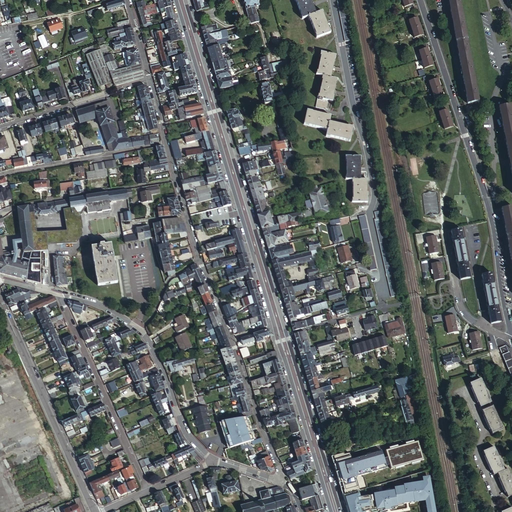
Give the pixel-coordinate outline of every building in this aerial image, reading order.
[(126,5),(124,0),(122,0),(107,5),(108,10),(126,5)] [(143,0),(137,2),(139,8),(146,6),(144,0),(143,0)] [(168,0),(167,0),(159,2),(158,3),(160,10),(165,8),(168,20),(174,18),(168,0)] [(195,0),(193,1),(196,11),(211,7),(211,4),(202,7),(201,2),(199,2),(198,0),(195,0)] [(243,0),(249,22),(247,22),(248,25),(255,23),(259,22),(255,8),(262,6),(259,0),(243,0)] [(315,12),(310,0),(293,0),(294,0),(300,14),(300,15),(301,18),(307,16),(315,12)] [(336,0),(346,40),(353,39),(343,0),(336,0)] [(449,0),(468,103),(479,101),(460,0),(449,0)] [(139,8),(144,27),(150,25),(146,9),(150,8),(149,5),(146,6),(139,8)] [(5,18),(11,16),(8,6),(2,8),(5,18)] [(321,10),(315,12),(307,16),(308,20),(310,19),(315,34),(314,34),(315,38),(330,32),(321,10)] [(410,21),(413,29),(421,26),(418,18),(410,21)] [(59,20),(47,24),(50,33),(62,28),(60,22),(59,20)] [(175,21),(161,25),(163,32),(165,31),(177,28),(175,21)] [(135,39),(131,24),(123,26),(118,27),(107,30),(110,38),(120,35),(120,38),(122,42),(135,39)] [(201,28),(203,34),(213,32),(211,25),(201,28)] [(421,26),(413,29),(416,37),(424,34),(421,26)] [(162,32),(160,28),(155,29),(151,30),(150,31),(152,37),(153,38),(156,37),(157,39),(163,37),(162,32)] [(179,34),(177,28),(165,31),(166,34),(168,34),(169,37),(170,37),(179,34)] [(84,30),(72,34),(75,43),(87,39),(84,30)] [(203,34),(206,43),(217,40),(215,36),(221,34),(220,32),(220,30),(218,31),(213,32),(203,34)] [(229,38),(228,37),(227,30),(222,32),(220,32),(221,34),(215,36),(217,40),(217,41),(229,38)] [(181,40),(179,34),(170,37),(170,38),(167,39),(168,43),(170,43),(181,40)] [(163,37),(157,39),(158,45),(165,44),(163,39),(163,37)] [(116,44),(113,45),(115,50),(123,48),(122,42),(120,38),(115,39),(116,44)] [(122,42),(123,48),(136,44),(135,39),(122,42)] [(206,43),(208,48),(218,46),(217,41),(217,40),(206,43)] [(168,43),(165,44),(168,56),(177,54),(176,53),(175,53),(174,50),(172,51),(170,43),(168,43)] [(165,44),(158,45),(164,66),(164,67),(173,65),(172,64),(172,61),(169,62),(169,59),(168,56),(165,44)] [(107,87),(115,84),(110,73),(118,70),(117,68),(114,61),(107,64),(104,58),(103,55),(100,49),(98,45),(82,51),(84,56),(86,55),(99,87),(106,84),(107,87)] [(208,48),(212,63),(220,61),(223,60),(219,45),(218,46),(208,48)] [(420,51),(423,59),(431,56),(428,48),(420,51)] [(127,58),(139,55),(137,49),(126,53),(122,53),(124,59),(125,59),(127,58)] [(154,49),(146,50),(150,64),(157,62),(154,49)] [(315,74),(321,76),(330,77),(335,55),(320,52),(319,56),(320,56),(317,71),(316,71),(315,74)] [(172,61),(172,64),(187,60),(185,54),(171,58),(172,61)] [(107,64),(114,61),(112,55),(108,56),(104,58),(107,64)] [(130,67),(141,64),(139,55),(127,58),(130,67)] [(431,56),(423,59),(426,68),(434,65),(431,56)] [(58,60),(47,64),(49,70),(60,65),(58,60)] [(172,64),(173,65),(174,69),(180,68),(189,66),(187,60),(172,64)] [(212,63),(215,72),(221,70),(222,70),(221,65),(220,61),(212,63)] [(270,68),(268,61),(262,62),(263,70),(265,70),(270,68)] [(277,71),(289,68),(288,63),(287,63),(286,61),(272,65),(271,61),(268,61),(270,68),(271,72),(277,71)] [(115,84),(115,86),(145,77),(141,64),(130,67),(127,68),(126,68),(124,69),(120,70),(118,70),(110,73),(115,84)] [(189,66),(180,68),(182,74),(191,72),(189,66)] [(226,79),(230,77),(231,77),(231,76),(229,68),(226,69),(222,70),(221,70),(223,75),(225,75),(226,79)] [(267,78),(278,76),(277,71),(271,72),(270,68),(265,70),(267,78)] [(215,72),(217,81),(226,79),(225,75),(223,75),(221,70),(215,72)] [(191,72),(182,74),(184,81),(193,79),(191,72)] [(77,77),(79,83),(80,82),(83,91),(88,90),(87,87),(90,87),(88,80),(81,82),(79,76),(77,77)] [(330,77),(321,76),(321,79),(322,79),(319,95),(317,95),(317,98),(328,101),(332,102),(337,79),(330,77)] [(217,81),(220,89),(233,86),(230,77),(226,79),(217,81)] [(195,85),(193,79),(184,81),(186,87),(195,85)] [(430,81),(433,90),(441,87),(439,79),(430,81)] [(265,104),(277,101),(276,96),(272,97),(268,82),(260,84),(265,104)] [(197,93),(195,85),(186,87),(178,89),(180,96),(197,93)] [(68,89),(70,96),(80,93),(78,86),(73,88),(68,89)] [(59,88),(56,89),(59,98),(59,99),(66,97),(63,87),(59,88)] [(441,87),(433,90),(436,98),(444,95),(441,87)] [(59,98),(56,89),(48,92),(48,94),(41,96),(43,103),(59,98)] [(0,104),(1,109),(4,118),(10,116),(9,114),(15,113),(12,106),(7,107),(5,102),(3,103),(0,95),(0,104)] [(141,99),(142,105),(151,103),(150,97),(141,99)] [(328,101),(317,98),(315,108),(326,110),(328,101)] [(31,99),(21,103),(23,111),(34,108),(31,99)] [(101,126),(102,126),(113,122),(114,122),(109,109),(110,108),(108,101),(76,112),(80,123),(98,117),(101,126)] [(183,105),(182,102),(178,103),(172,104),(169,105),(171,111),(179,108),(179,107),(181,106),(183,105)] [(140,109),(141,113),(153,109),(151,103),(142,105),(143,108),(140,109)] [(204,114),(201,104),(193,106),(195,116),(204,114)] [(511,112),(510,104),(500,106),(511,171),(511,112)] [(172,118),(171,111),(169,105),(163,107),(166,115),(167,115),(168,120),(171,119),(172,118)] [(238,110),(236,108),(227,111),(230,123),(241,120),(238,110)] [(145,115),(146,118),(155,116),(153,109),(141,113),(142,116),(145,115)] [(443,120),(452,118),(449,109),(441,112),(443,120)] [(71,114),(65,116),(68,125),(74,123),(71,114)] [(329,138),(349,141),(351,127),(327,124),(328,117),(304,114),(302,127),(323,131),(323,132),(326,132),(325,138),(329,139),(329,138)] [(68,125),(65,116),(58,118),(62,130),(65,129),(64,127),(68,125)] [(155,116),(146,118),(147,122),(143,123),(144,126),(157,123),(155,116)] [(199,127),(207,124),(205,118),(197,119),(199,125),(194,126),(194,128),(199,127)] [(454,126),(452,118),(443,120),(446,128),(454,126)] [(55,119),(49,121),(52,130),(55,129),(56,131),(59,130),(55,119)] [(230,123),(232,129),(239,127),(240,131),(244,129),(243,125),(241,120),(230,123)] [(52,130),(49,121),(43,123),(46,132),(52,130)] [(113,122),(102,126),(110,151),(129,148),(127,137),(128,137),(128,134),(127,130),(125,123),(125,121),(119,122),(122,132),(117,134),(113,122)] [(157,123),(144,126),(145,129),(146,132),(159,129),(157,123)] [(200,134),(209,132),(207,124),(199,127),(194,128),(195,130),(195,131),(196,135),(200,134)] [(288,139),(289,139),(286,128),(280,130),(283,140),(286,140),(288,139)] [(23,130),(17,132),(21,144),(28,141),(25,131),(23,132),(23,130)] [(205,141),(211,140),(209,132),(200,134),(202,138),(202,141),(205,140),(205,141)] [(145,136),(146,145),(159,142),(158,136),(155,137),(155,134),(145,136)] [(127,137),(129,148),(141,146),(146,145),(145,136),(139,137),(129,139),(128,137),(127,137)] [(285,148),(286,150),(292,148),(289,139),(288,139),(288,142),(286,143),(286,140),(283,140),(285,148)] [(171,142),(176,159),(182,157),(178,140),(171,142)] [(204,154),(215,152),(211,140),(205,141),(203,142),(202,143),(201,143),(203,148),(204,153),(204,154)] [(285,148),(283,140),(267,143),(268,150),(273,149),(274,153),(280,151),(280,150),(285,148)] [(268,150),(267,143),(262,144),(253,146),(251,146),(252,149),(258,148),(258,152),(266,150),(268,150)] [(86,152),(85,151),(84,146),(75,148),(77,154),(86,152)] [(163,146),(157,147),(159,159),(166,157),(163,146)] [(252,149),(251,146),(238,149),(240,155),(253,153),(252,149)] [(87,156),(104,152),(103,147),(85,151),(86,152),(87,156)] [(285,153),(286,156),(286,157),(288,162),(294,161),(296,160),(292,148),(286,150),(284,150),(285,153)] [(201,161),(206,162),(217,159),(215,152),(204,154),(204,153),(203,153),(196,155),(198,161),(201,161)] [(44,163),(52,162),(52,157),(53,156),(52,153),(50,153),(44,154),(42,154),(43,160),(44,163)] [(31,166),(33,165),(32,162),(43,160),(42,154),(35,155),(29,156),(31,166)] [(29,166),(31,166),(29,156),(19,158),(17,158),(13,159),(5,160),(6,165),(14,163),(15,167),(28,165),(29,166)] [(352,179),(361,179),(361,156),(345,156),(345,159),(346,159),(347,175),(345,175),(345,179),(352,179)] [(124,160),(125,165),(141,163),(140,161),(139,157),(124,160)] [(176,159),(177,166),(186,164),(184,157),(182,157),(176,159)] [(283,163),(288,162),(286,157),(282,158),(282,157),(275,158),(277,165),(283,163)] [(166,171),(169,170),(166,159),(159,160),(161,169),(165,168),(166,171)] [(206,162),(208,168),(219,165),(217,159),(206,162)] [(116,160),(115,160),(94,164),(95,171),(108,168),(117,167),(116,160)] [(242,161),(245,173),(256,170),(262,169),(259,160),(257,160),(248,163),(247,160),(242,161)] [(141,163),(141,166),(143,165),(144,172),(150,171),(148,161),(145,162),(144,162),(141,163)] [(82,163),(74,165),(75,174),(78,173),(83,172),(84,172),(82,163)] [(136,167),(138,178),(145,177),(144,172),(143,165),(141,166),(136,167)] [(210,175),(221,173),(219,165),(208,168),(210,175)] [(95,171),(91,171),(87,172),(88,179),(109,175),(108,168),(95,171)] [(245,173),(247,179),(258,176),(256,170),(245,173)] [(40,180),(48,178),(47,171),(39,173),(40,180)] [(206,176),(208,182),(223,179),(221,173),(210,175),(206,176)] [(198,203),(214,199),(218,198),(217,193),(227,191),(224,182),(219,183),(220,185),(219,186),(219,187),(218,187),(218,189),(210,191),(208,182),(206,176),(188,179),(181,181),(184,191),(185,190),(190,189),(195,188),(196,192),(198,203)] [(247,179),(249,185),(256,183),(260,182),(258,176),(247,179)] [(367,178),(367,179),(361,179),(352,179),(352,183),(353,183),(353,198),(352,198),(352,202),(368,201),(367,181),(367,178)] [(50,186),(49,180),(40,182),(40,180),(38,181),(38,182),(34,183),(35,189),(50,186)] [(70,190),(71,195),(74,194),(74,191),(73,188),(72,188),(71,185),(74,185),(74,182),(60,184),(61,191),(65,190),(65,189),(69,188),(70,190)] [(249,185),(253,196),(263,193),(262,188),(260,188),(258,184),(256,185),(256,183),(249,185)] [(258,215),(262,229),(280,224),(290,222),(299,220),(316,215),(320,214),(323,213),(329,212),(323,189),(310,192),(312,199),(308,200),(310,208),(313,207),(313,209),(289,215),(283,215),(272,219),(272,217),(270,217),(268,213),(271,213),(276,212),(275,210),(275,208),(268,210),(268,212),(258,215)] [(128,198),(128,197),(127,190),(94,195),(69,199),(28,206),(17,208),(22,239),(23,242),(24,251),(31,251),(48,250),(48,244),(77,241),(83,233),(82,227),(83,227),(81,214),(87,207),(88,213),(111,210),(111,203),(113,201),(128,198)] [(151,191),(141,193),(143,203),(153,202),(151,191)] [(253,196),(254,202),(264,199),(265,199),(263,193),(253,196)] [(219,208),(223,207),(231,205),(228,195),(218,198),(214,199),(215,201),(216,201),(217,202),(221,201),(222,202),(218,203),(219,208)] [(179,215),(181,214),(177,198),(170,199),(167,199),(169,207),(164,208),(163,202),(161,202),(160,202),(160,203),(159,204),(158,204),(158,205),(158,206),(157,206),(157,207),(157,208),(159,218),(179,215)] [(256,209),(258,215),(268,212),(268,210),(275,208),(273,203),(266,205),(264,199),(254,202),(256,209)] [(188,207),(190,215),(197,213),(195,205),(188,207)] [(511,206),(503,208),(511,259),(511,206)] [(347,211),(346,207),(335,210),(336,217),(342,216),(349,214),(348,210),(347,211)] [(382,253),(391,296),(398,294),(389,252),(381,217),(383,217),(381,210),(374,212),(376,218),(375,219),(382,253)] [(370,270),(376,268),(377,268),(366,215),(365,215),(359,217),(370,270)] [(93,230),(116,230),(115,219),(93,219),(93,230)] [(187,233),(183,221),(180,219),(163,221),(163,222),(164,229),(164,232),(164,235),(167,235),(179,233),(186,233),(187,233)] [(280,224),(281,230),(300,225),(300,224),(304,223),(303,220),(299,221),(299,220),(290,222),(280,224)] [(164,229),(163,222),(157,223),(153,224),(154,231),(164,229)] [(262,229),(265,237),(271,235),(270,233),(281,230),(280,224),(262,229)] [(330,228),(334,242),(340,241),(340,242),(344,240),(342,234),(341,234),(340,230),(339,225),(330,228)] [(164,232),(164,229),(154,231),(155,237),(156,238),(161,237),(160,236),(160,233),(164,232)] [(242,241),(238,229),(234,231),(233,232),(234,237),(236,243),(242,241)] [(461,229),(451,231),(452,232),(453,238),(455,252),(461,279),(470,277),(461,229)] [(277,234),(279,244),(288,242),(286,231),(282,232),(277,234)] [(162,246),(168,244),(167,235),(164,235),(164,232),(160,233),(160,236),(162,236),(163,240),(161,241),(162,246)] [(265,237),(268,249),(275,247),(274,245),(279,244),(277,234),(271,235),(265,237)] [(439,252),(436,235),(427,237),(430,254),(439,252)] [(236,243),(234,237),(231,238),(224,240),(226,245),(236,243)] [(15,252),(3,253),(3,256),(15,254),(14,259),(17,260),(18,254),(17,243),(23,242),(22,239),(13,240),(15,252)] [(224,246),(226,245),(224,240),(215,242),(216,244),(208,247),(208,250),(211,249),(212,249),(216,248),(223,246),(224,246)] [(316,250),(321,249),(320,246),(322,246),(321,242),(309,245),(311,251),(316,250)] [(102,246),(93,247),(96,267),(99,286),(118,283),(112,245),(106,245),(105,243),(101,244),(102,246)] [(170,250),(168,244),(162,246),(158,246),(160,253),(170,250)] [(283,252),(284,255),(285,258),(289,257),(288,254),(292,253),(290,245),(282,248),(283,252)] [(348,246),(338,249),(342,263),(352,260),(348,246)] [(238,249),(235,250),(232,251),(234,255),(245,252),(244,247),(238,249)] [(268,249),(270,255),(277,253),(276,247),(275,247),(268,249)] [(171,258),(170,250),(160,253),(161,260),(171,258)] [(270,255),(272,261),(285,258),(284,255),(283,252),(277,253),(270,255)] [(312,259),(310,252),(303,253),(289,257),(285,258),(272,261),(279,285),(287,283),(282,267),(291,265),(292,267),(297,266),(297,264),(309,260),(311,267),(316,266),(314,259),(312,259)] [(225,260),(226,265),(240,262),(241,266),(236,267),(237,270),(250,267),(246,254),(237,256),(225,260)] [(54,264),(62,264),(64,264),(63,256),(62,256),(54,257),(54,264)] [(29,263),(17,260),(14,259),(9,258),(9,261),(1,259),(0,262),(0,272),(2,273),(27,280),(28,269),(29,263)] [(161,260),(163,267),(173,265),(171,258),(161,260)] [(36,281),(41,282),(41,261),(36,260),(36,261),(29,261),(29,263),(28,269),(36,270),(36,281)] [(444,278),(441,262),(432,264),(435,280),(444,278)] [(55,279),(67,278),(67,276),(67,273),(64,274),(64,264),(62,264),(54,264),(55,279)] [(189,268),(186,270),(189,279),(194,277),(197,284),(191,287),(192,291),(197,289),(204,286),(205,286),(196,264),(194,265),(189,268)] [(165,278),(169,278),(169,277),(175,274),(173,265),(163,267),(164,273),(168,272),(168,274),(165,274),(165,278)] [(238,272),(239,278),(243,277),(242,276),(245,275),(247,280),(253,279),(250,267),(237,270),(238,272)] [(316,275),(319,275),(317,267),(312,269),(308,270),(310,276),(308,276),(310,283),(318,281),(316,275)] [(189,279),(186,270),(179,275),(178,275),(180,278),(181,282),(182,282),(183,287),(185,286),(190,284),(191,284),(189,279)] [(347,285),(356,282),(354,275),(352,275),(351,271),(344,273),(345,277),(347,285)] [(229,275),(231,282),(239,278),(238,272),(229,275)] [(492,323),(501,321),(491,273),(482,275),(487,301),(492,323)] [(359,277),(361,286),(369,285),(368,276),(359,277)] [(325,290),(322,279),(320,280),(318,281),(310,283),(308,283),(309,286),(317,284),(320,292),(325,290)] [(256,290),(254,281),(248,283),(249,288),(250,290),(250,291),(256,290)] [(357,288),(356,282),(347,285),(349,290),(357,288)] [(279,285),(281,291),(289,289),(287,283),(279,285)] [(283,297),(285,303),(291,301),(295,300),(293,294),(294,294),(294,292),(306,289),(307,294),(311,293),(309,286),(308,283),(293,287),(289,289),(281,291),(283,297)] [(207,292),(204,286),(197,289),(200,295),(207,292)] [(183,287),(164,294),(163,297),(166,300),(169,298),(185,292),(183,287)] [(236,290),(232,292),(234,297),(241,294),(242,297),(244,296),(243,294),(242,291),(241,288),(236,290)] [(31,297),(28,291),(21,289),(11,293),(5,296),(10,306),(31,297)] [(372,297),(369,289),(362,291),(364,298),(368,297),(368,298),(370,297),(372,297)] [(261,303),(256,290),(250,291),(252,296),(252,298),(254,304),(254,305),(261,303)] [(341,290),(329,293),(331,300),(342,296),(341,290)] [(210,298),(207,292),(200,295),(203,301),(205,300),(210,298)] [(205,300),(203,301),(205,306),(212,303),(210,298),(205,300)] [(244,307),(254,304),(252,298),(245,300),(245,301),(242,302),(244,307)] [(303,304),(305,308),(309,306),(320,303),(319,300),(315,301),(315,300),(311,301),(310,298),(302,300),(303,304)] [(25,316),(33,312),(30,306),(31,306),(28,300),(26,301),(27,303),(20,306),(25,316)] [(41,308),(47,306),(45,300),(44,300),(39,302),(41,308)] [(85,311),(87,306),(84,305),(68,301),(67,303),(69,308),(72,309),(74,313),(80,315),(81,311),(82,311),(82,310),(85,311)] [(286,305),(288,313),(298,310),(297,306),(296,302),(292,303),(286,305)] [(311,312),(328,307),(326,302),(320,303),(309,306),(311,312)] [(337,315),(347,312),(346,307),(346,306),(345,302),(334,305),(337,315)] [(212,303),(205,306),(200,308),(203,315),(208,313),(215,310),(213,304),(212,303)] [(262,309),(261,303),(254,305),(250,306),(248,307),(250,313),(252,312),(262,309)] [(229,304),(223,307),(228,317),(233,314),(231,307),(230,307),(229,304)] [(304,308),(299,309),(301,314),(305,313),(305,314),(311,313),(311,312),(309,306),(305,308),(304,308)] [(36,312),(41,323),(49,319),(44,308),(36,312)] [(264,314),(262,309),(252,312),(253,318),(264,314)] [(288,313),(292,325),(297,323),(297,322),(296,317),(297,317),(297,318),(306,316),(305,314),(305,313),(301,314),(299,309),(298,310),(288,313)] [(240,323),(241,325),(243,331),(246,330),(245,326),(257,323),(258,326),(260,325),(261,328),(267,326),(264,314),(253,318),(251,319),(240,323)] [(207,325),(212,323),(220,320),(218,317),(217,315),(210,318),(203,321),(204,322),(205,322),(207,325)] [(236,315),(229,320),(232,328),(237,326),(239,332),(243,331),(241,325),(239,325),(236,315)] [(458,331),(455,315),(445,316),(448,333),(458,331)] [(188,328),(183,316),(175,319),(176,323),(173,325),(176,333),(188,328)] [(365,331),(378,328),(375,316),(369,317),(370,320),(363,321),(365,331)] [(116,320),(112,318),(102,322),(104,326),(116,320)] [(292,325),(293,330),(314,324),(313,322),(313,318),(297,323),(292,325)] [(397,319),(398,321),(398,323),(397,323),(397,322),(386,325),(390,337),(406,333),(401,318),(397,319)] [(43,328),(52,324),(50,321),(50,320),(49,319),(41,323),(43,328)] [(102,322),(92,326),(94,330),(104,326),(102,322)] [(220,322),(213,324),(208,326),(209,329),(207,330),(208,332),(215,329),(222,327),(221,322),(220,322)] [(43,328),(45,333),(54,330),(52,324),(43,328)] [(80,332),(88,328),(86,324),(78,327),(80,332)] [(89,328),(88,328),(80,332),(83,337),(92,333),(89,328)] [(135,333),(130,329),(120,334),(122,339),(135,333)] [(256,342),(256,343),(263,341),(262,338),(270,335),(269,329),(263,331),(254,334),(256,342)] [(333,339),(334,339),(338,338),(339,340),(350,337),(348,329),(339,331),(339,329),(331,331),(332,333),(333,339)] [(48,338),(56,334),(54,330),(45,333),(48,338)] [(298,344),(307,341),(305,331),(304,331),(300,333),(295,334),(298,344)] [(483,348),(479,331),(470,333),(474,349),(483,348)] [(92,333),(83,337),(85,342),(94,338),(92,333)] [(193,347),(185,333),(184,333),(175,338),(183,353),(193,347)] [(48,338),(50,343),(58,339),(56,334),(48,338)] [(239,346),(239,347),(256,342),(254,334),(240,338),(238,345),(239,346)] [(388,346),(385,335),(378,337),(382,348),(388,346)] [(75,344),(72,336),(62,340),(66,348),(75,344)] [(224,342),(228,341),(226,338),(226,336),(218,338),(214,340),(215,344),(216,344),(217,344),(220,343),(224,342)] [(105,341),(108,347),(115,343),(113,337),(109,339),(105,341)] [(382,348),(378,337),(372,339),(375,350),(382,348)] [(52,348),(61,344),(58,339),(50,343),(52,348)] [(321,350),(329,347),(335,346),(334,339),(333,339),(330,340),(328,340),(329,343),(316,347),(317,351),(318,351),(321,350)] [(375,350),(372,339),(365,341),(369,352),(375,350)] [(299,350),(309,347),(307,341),(298,344),(299,350)] [(369,352),(365,341),(359,343),(362,354),(369,352)] [(147,348),(144,342),(125,352),(124,352),(120,354),(122,357),(128,355),(128,356),(132,354),(133,355),(147,348)] [(108,347),(110,352),(118,349),(115,343),(108,347)] [(362,354),(359,343),(352,345),(356,356),(362,354)] [(52,348),(54,353),(63,349),(61,344),(52,348)] [(511,357),(506,344),(500,347),(511,375),(511,357)] [(244,359),(250,357),(246,347),(240,350),(240,351),(241,354),(243,358),(244,359)] [(311,353),(316,351),(315,347),(310,349),(309,347),(299,350),(301,356),(311,353)] [(54,353),(57,358),(65,354),(63,349),(54,353)] [(113,357),(120,354),(119,351),(118,349),(110,352),(113,357)] [(76,356),(80,354),(78,350),(69,354),(69,356),(70,358),(76,356)] [(232,352),(231,351),(222,354),(225,365),(235,362),(234,360),(233,357),(232,352)] [(311,353),(301,356),(303,362),(313,359),(311,353)] [(443,357),(444,361),(445,366),(453,364),(453,363),(459,361),(458,357),(454,358),(453,353),(450,354),(451,355),(443,357)] [(59,363),(67,359),(66,357),(65,354),(57,358),(59,363)] [(82,370),(86,368),(80,354),(76,356),(76,357),(71,359),(76,371),(81,368),(82,370)] [(28,392),(13,355),(6,358),(21,394),(28,392)] [(152,365),(148,355),(140,359),(144,369),(152,365)] [(251,364),(261,361),(260,355),(249,359),(251,364)] [(163,362),(164,364),(168,363),(168,365),(169,365),(170,371),(180,369),(179,365),(180,365),(181,369),(184,368),(183,364),(194,362),(194,359),(196,359),(195,356),(185,358),(185,359),(177,361),(177,359),(163,362)] [(108,362),(112,372),(120,368),(116,358),(108,362)] [(278,359),(272,361),(273,365),(275,373),(281,371),(279,362),(278,359)] [(303,362),(305,369),(316,366),(320,365),(322,365),(322,362),(318,363),(317,362),(315,362),(314,361),(313,359),(303,362)] [(140,370),(137,363),(136,361),(126,366),(130,375),(140,370)] [(273,365),(272,361),(262,364),(266,376),(271,375),(269,367),(273,365)] [(229,374),(238,371),(238,370),(237,366),(227,369),(229,374)] [(75,372),(77,377),(84,375),(86,379),(90,377),(86,368),(82,370),(75,372)] [(149,377),(159,372),(157,368),(147,373),(149,377)] [(101,377),(107,374),(109,374),(107,369),(99,373),(99,374),(101,377)] [(134,383),(143,379),(144,379),(142,375),(140,370),(130,375),(134,383)] [(237,385),(242,383),(242,381),(240,376),(238,371),(229,374),(233,386),(237,385)] [(266,376),(251,381),(251,383),(252,386),(259,384),(259,385),(273,381),(277,380),(278,381),(284,379),(281,371),(275,373),(271,375),(266,376)] [(307,374),(308,379),(315,377),(316,377),(323,375),(323,373),(318,374),(317,371),(307,374)] [(75,379),(77,377),(75,372),(64,377),(67,382),(75,379)] [(0,434),(11,431),(7,420),(17,416),(17,415),(21,413),(17,399),(14,399),(6,374),(0,376),(0,434)] [(417,383),(414,375),(398,379),(394,381),(397,390),(400,400),(399,400),(401,407),(400,407),(405,423),(407,428),(414,426),(412,420),(406,396),(405,397),(402,387),(417,383)] [(315,377),(308,379),(312,391),(320,388),(316,377),(315,377)] [(336,384),(342,382),(341,378),(326,382),(327,386),(331,385),(333,385),(336,384)] [(69,387),(77,383),(75,379),(67,382),(69,387)] [(147,390),(145,384),(146,384),(143,379),(134,383),(131,385),(132,388),(136,386),(141,397),(146,395),(145,391),(147,390)] [(287,390),(284,379),(278,381),(278,383),(274,385),(275,387),(269,389),(268,388),(262,390),(263,395),(276,391),(278,395),(279,395),(281,394),(282,394),(281,392),(287,390)] [(492,403),(481,379),(470,384),(481,408),(492,403)] [(116,389),(113,382),(107,385),(110,392),(116,389)] [(81,392),(77,383),(69,387),(71,391),(69,393),(71,396),(75,394),(80,392),(81,392)] [(233,386),(236,397),(246,394),(245,392),(243,386),(242,383),(237,385),(233,386)] [(417,384),(417,383),(402,387),(405,397),(406,396),(412,420),(424,417),(417,384)] [(312,391),(313,396),(325,392),(324,391),(330,389),(330,390),(334,389),(333,385),(331,385),(327,386),(320,388),(312,391)] [(366,389),(367,395),(382,391),(380,385),(366,389)] [(349,394),(351,400),(367,395),(366,389),(354,393),(349,394)] [(289,396),(287,390),(281,392),(282,394),(281,394),(279,395),(278,395),(279,398),(283,397),(283,398),(289,396)] [(35,420),(42,417),(31,392),(24,394),(35,420)] [(151,396),(155,403),(168,398),(167,394),(163,396),(161,392),(151,396)] [(200,402),(201,407),(206,405),(204,394),(202,395),(202,393),(199,394),(199,395),(198,395),(200,402)] [(238,400),(240,403),(241,403),(241,402),(248,400),(246,396),(246,394),(236,397),(235,397),(234,398),(235,401),(238,400)] [(337,406),(347,403),(344,395),(335,398),(335,400),(336,404),(337,406)] [(72,400),(78,415),(81,413),(95,407),(93,404),(86,408),(81,396),(72,400)] [(278,406),(290,402),(289,397),(289,396),(283,398),(283,397),(279,398),(279,400),(277,401),(278,404),(274,404),(273,404),(274,407),(278,406)] [(168,398),(155,403),(160,416),(169,412),(167,408),(168,408),(166,402),(169,401),(168,398)] [(245,412),(246,417),(253,415),(250,408),(248,400),(241,402),(241,403),(240,403),(237,404),(241,413),(245,412)] [(316,404),(317,410),(327,407),(325,401),(316,404)] [(292,406),(290,402),(278,406),(279,411),(284,409),(283,408),(292,406)] [(105,411),(103,404),(96,407),(95,407),(81,413),(84,420),(86,419),(85,416),(90,414),(91,417),(105,411)] [(207,408),(207,405),(206,405),(201,407),(192,409),(193,416),(195,415),(196,421),(195,421),(196,427),(197,427),(199,434),(210,431),(209,424),(210,424),(209,420),(210,419),(210,417),(207,418),(206,414),(209,414),(208,412),(207,412),(206,408),(207,408)] [(293,411),(292,406),(283,408),(284,409),(279,411),(280,415),(293,411)] [(504,429),(494,406),(483,411),(494,434),(504,429)] [(317,410),(319,416),(328,413),(327,407),(317,410)] [(116,411),(119,419),(128,415),(124,408),(116,411)] [(263,419),(264,420),(271,418),(268,409),(260,411),(260,412),(261,413),(262,416),(263,419)] [(273,417),(276,424),(276,426),(281,425),(281,422),(289,420),(293,433),(299,431),(296,420),(293,411),(280,415),(275,417),(273,417)] [(81,413),(78,415),(70,418),(73,424),(80,420),(81,422),(84,420),(81,413)] [(319,416),(321,422),(330,420),(328,413),(319,416)] [(140,423),(142,427),(156,421),(154,417),(140,423)] [(179,431),(174,417),(172,418),(172,419),(169,421),(168,419),(163,421),(166,428),(167,430),(168,430),(170,434),(174,433),(175,434),(179,431)] [(254,440),(245,417),(221,422),(231,448),(252,441),(254,440)] [(271,418),(264,420),(265,424),(266,427),(276,424),(273,417),(271,418)] [(70,418),(62,422),(64,427),(73,424),(70,418)] [(139,431),(138,429),(126,434),(128,438),(135,435),(134,433),(139,431)] [(184,450),(191,447),(181,437),(179,431),(175,434),(174,434),(175,436),(174,437),(181,451),(184,450)] [(120,445),(117,439),(113,440),(110,441),(113,448),(120,445)] [(295,450),(304,446),(302,439),(295,442),(293,443),(287,445),(288,447),(294,444),(295,450)] [(342,451),(331,454),(343,495),(355,491),(365,488),(367,488),(364,479),(387,473),(386,465),(389,464),(390,469),(424,459),(418,440),(385,450),(387,457),(384,458),(381,451),(351,460),(349,452),(344,453),(342,451)] [(287,446),(276,450),(279,457),(289,452),(287,446)] [(297,457),(306,454),(304,446),(295,450),(297,456),(289,459),(290,461),(297,457)] [(204,461),(191,447),(184,450),(186,455),(191,452),(200,462),(204,461)] [(505,470),(494,447),(484,452),(495,475),(499,473),(510,497),(511,495),(511,472),(510,468),(505,470)] [(181,451),(171,456),(175,464),(183,461),(182,459),(181,457),(182,456),(186,455),(184,450),(181,451)] [(272,463),(267,452),(264,453),(264,454),(262,455),(262,456),(264,459),(266,465),(272,463)] [(78,459),(82,466),(89,463),(92,462),(88,454),(78,459)] [(284,468),(287,473),(303,466),(309,463),(306,454),(297,457),(299,461),(284,468)] [(280,458),(283,465),(289,461),(286,455),(280,458)] [(274,470),(272,463),(266,465),(264,459),(259,461),(258,457),(250,460),(253,467),(271,473),(274,470)] [(119,458),(111,462),(113,467),(111,468),(112,472),(123,467),(119,458)] [(165,458),(148,466),(148,467),(147,468),(148,469),(149,469),(150,470),(155,468),(167,463),(165,458)] [(139,462),(142,468),(146,467),(145,466),(150,464),(147,459),(143,460),(142,460),(139,462)] [(28,505),(54,495),(41,463),(26,469),(29,477),(18,482),(22,490),(26,488),(29,496),(25,498),(28,505)] [(89,463),(82,466),(85,473),(91,470),(92,470),(90,466),(89,463)] [(303,466),(305,473),(311,471),(309,463),(303,466)] [(134,473),(130,466),(128,467),(129,470),(123,473),(126,481),(133,478),(131,474),(134,473)] [(287,473),(291,479),(305,473),(303,466),(287,473)] [(54,467),(46,469),(54,493),(61,491),(54,467)] [(212,468),(211,468),(212,475),(214,481),(218,480),(217,475),(215,475),(215,472),(220,472),(220,468),(212,468)] [(64,469),(57,472),(65,493),(73,490),(64,469)] [(120,477),(118,471),(107,476),(109,481),(110,481),(120,477)] [(435,511),(429,473),(416,476),(415,474),(411,475),(406,477),(378,485),(377,485),(375,486),(367,488),(365,488),(355,491),(343,495),(343,497),(345,504),(347,511),(365,511),(366,511),(370,509),(371,511),(378,509),(378,510),(384,509),(384,511),(435,511)] [(214,481),(212,475),(206,476),(207,479),(206,479),(209,490),(210,489),(210,492),(217,491),(214,481)] [(101,485),(102,485),(109,481),(107,476),(98,480),(101,485)] [(223,495),(240,491),(238,481),(233,482),(231,477),(229,476),(226,476),(225,478),(226,484),(220,485),(223,495)] [(137,487),(133,478),(126,481),(123,483),(124,485),(125,485),(128,491),(137,487)] [(293,482),(297,489),(305,487),(303,479),(295,482),(293,482)] [(98,480),(90,484),(92,489),(99,485),(99,486),(101,485),(98,480)] [(99,485),(92,489),(94,494),(102,491),(99,486),(99,485)] [(121,494),(128,491),(125,485),(124,485),(118,488),(118,489),(121,494)] [(312,486),(299,489),(302,500),(312,498),(313,497),(315,497),(312,486)] [(284,493),(283,488),(278,487),(268,489),(268,488),(266,489),(267,490),(261,491),(261,490),(260,491),(259,492),(260,492),(258,493),(259,494),(260,494),(261,499),(241,505),(241,504),(239,504),(240,505),(239,506),(238,507),(238,508),(240,507),(240,511),(276,511),(276,510),(288,507),(289,508),(290,507),(289,506),(291,502),(290,496),(286,493),(286,492),(285,492),(285,493),(284,493)] [(178,507),(184,505),(181,499),(183,498),(179,488),(174,490),(179,502),(176,504),(178,507)] [(94,494),(97,500),(100,498),(99,495),(101,495),(100,494),(101,493),(102,494),(103,494),(102,491),(94,494)] [(164,497),(161,491),(154,494),(157,500),(164,497)] [(68,502),(72,511),(81,511),(84,511),(78,496),(74,498),(76,504),(72,506),(70,501),(68,502)] [(315,497),(313,497),(312,498),(314,507),(305,509),(306,511),(309,511),(315,511),(323,509),(319,496),(315,497)] [(160,508),(167,504),(164,497),(157,500),(160,508)] [(200,499),(191,503),(195,511),(203,511),(205,511),(200,499)] [(214,507),(220,506),(219,499),(212,500),(214,507)] [(42,511),(52,508),(51,505),(49,502),(25,511),(42,511)] [(65,511),(72,511),(68,502),(66,503),(68,508),(64,510),(65,511)]
